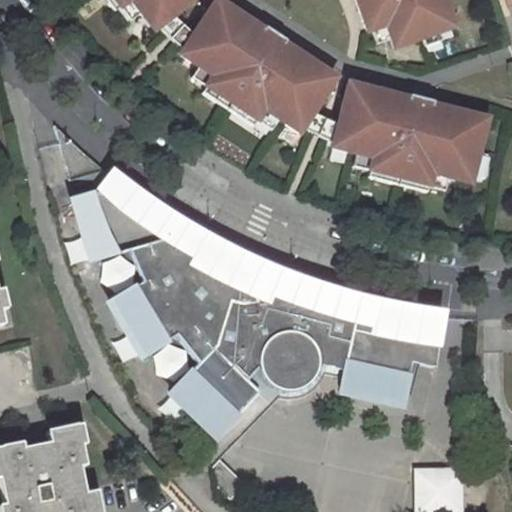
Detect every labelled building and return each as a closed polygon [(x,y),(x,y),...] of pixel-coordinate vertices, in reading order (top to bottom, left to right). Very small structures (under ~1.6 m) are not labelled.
[(105,0),(117,15),(123,11),(130,5),(132,6),(135,6),(144,17),(157,33),(160,31),(174,19),(198,2),(196,0),(105,0)] [(358,0),(370,33),(374,31),(389,26),(394,41),(397,50),(429,39),(426,31),(441,26),(454,22),(446,0),(358,0)] [(130,5),(123,11),(134,24),(144,17),(135,6),(132,6),(130,5)] [(282,52),(263,41),(267,34),(253,25),(252,28),(231,16),(226,24),(216,17),(211,14),(197,39),(187,55),(185,59),(202,70),(213,76),(214,80),(215,83),(211,91),(207,97),(258,129),(261,123),(266,115),(270,114),(273,114),(284,120),(305,134),(307,131),(317,115),(340,78),(286,46),(282,52)] [(160,31),(187,55),(197,39),(174,19),(160,31)] [(389,26),(374,31),(379,46),(394,41),(389,26)] [(431,46),(446,42),(441,26),(426,31),(429,39),(431,46)] [(286,46),(267,34),(263,41),(282,52),(286,46)] [(195,82),(211,91),(215,83),(214,80),(213,76),(202,70),(195,82)] [(373,179),(431,193),(432,186),(434,178),(437,176),(440,175),(452,178),(475,183),(486,134),(482,133),(471,129),(473,119),(450,114),(450,110),(435,106),(433,114),(411,109),(413,101),(353,87),(343,127),(339,145),(338,150),(360,155),(373,159),(375,162),(377,165),(375,173),(373,179)] [(411,109),(433,114),(435,106),(413,101),(411,109)] [(261,123),(277,133),(284,120),(273,114),(270,114),(266,115),(261,123)] [(307,131),(339,145),(343,127),(317,115),(307,131)] [(471,129),(482,133),(485,122),(473,119),(471,129)] [(52,125),(68,178),(99,168),(91,162),(78,150),(65,138),(52,125)] [(357,168),(375,173),(377,165),(375,162),(373,159),(360,155),(357,168)] [(432,186),(449,191),(452,178),(440,175),(437,176),(434,178),(432,186)] [(191,327),(208,350),(167,392),(213,437),(255,394),(239,377),(240,358),(254,359),(253,363),(256,373),(262,382),(270,388),(278,391),(283,391),(289,390),(295,389),(299,387),(305,382),(308,378),(311,373),(315,358),(343,366),(336,392),(398,407),(402,392),(409,394),(416,367),(432,371),(441,316),(404,309),(361,299),(326,290),(275,273),(269,277),(262,281),(255,283),(253,283),(244,270),(228,251),(196,235),(179,225),(149,206),(116,182),(115,185),(71,197),(88,259),(145,243),(157,270),(106,301),(139,356),(191,327)] [(84,466),(77,428),(44,433),(47,446),(22,450),(21,445),(0,448),(0,502),(1,507),(0,506),(0,511),(98,511),(96,494),(82,496),(77,467),(84,466)] [(220,462),(212,470),(214,485),(231,501),(244,487),(220,462)] [(417,470),(416,511),(465,511),(466,470),(417,470)]
